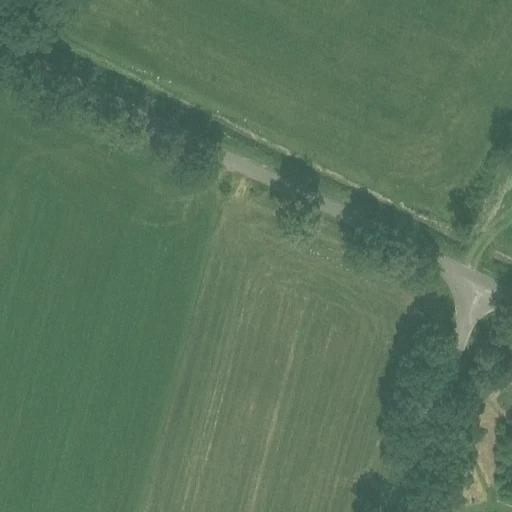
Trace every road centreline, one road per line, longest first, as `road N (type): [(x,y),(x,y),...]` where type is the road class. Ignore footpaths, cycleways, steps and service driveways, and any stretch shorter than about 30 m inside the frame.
road 1 (unclassified): [(0,50),(481,284)]
road 2 (unclassified): [(413,511),(481,284)]
